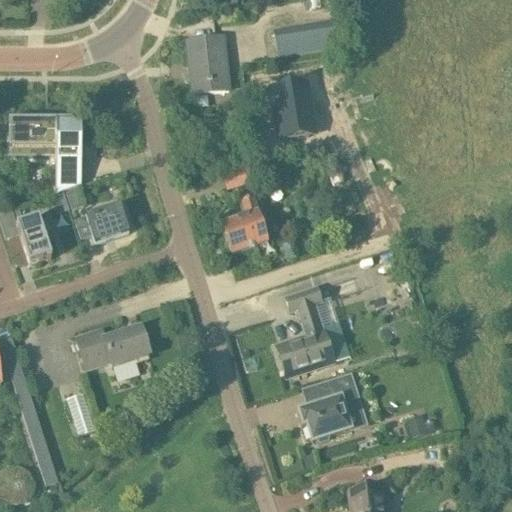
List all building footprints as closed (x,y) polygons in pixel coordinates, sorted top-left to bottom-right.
[(319,0),(310,2),(311,10),(320,9),(319,0)] [(281,63),(343,52),(339,24),(276,34),(281,63)] [(191,97),(229,93),(223,40),(186,44),(191,97)] [(305,85),(270,91),(279,143),(309,138),(307,125),(312,124),(305,85)] [(55,197),(79,189),(79,129),(10,128),(10,159),(55,159),(55,197)] [(213,164),(217,152),(204,149),(201,160),(213,164)] [(227,191),(255,183),(251,168),(223,176),(227,191)] [(376,178),(362,182),(364,192),(379,188),(376,178)] [(77,193),(66,196),(71,213),(82,210),(77,193)] [(231,258),(268,246),(253,199),(241,203),(246,219),(221,227),(231,258)] [(129,236),(119,208),(85,219),(85,220),(74,224),(80,243),(92,239),(94,247),(129,236)] [(38,222),(16,229),(11,213),(0,216),(0,226),(5,243),(18,239),(28,269),(51,261),(38,222)] [(276,350),(286,381),(331,367),(313,309),(320,306),(316,292),(285,301),(290,316),(298,313),(306,341),(276,350)] [(112,370),(149,358),(140,331),(103,343),(100,334),(75,342),(86,373),(110,365),(112,370)] [(0,344),(0,346),(2,353),(14,350),(11,341),(0,344)] [(16,357),(14,350),(2,353),(4,360),(16,357)] [(7,367),(18,364),(16,357),(4,360),(7,367)] [(7,367),(9,375),(20,371),(18,364),(7,367)] [(23,378),(20,371),(9,375),(11,382),(23,378)] [(11,382),(13,389),(25,385),(23,378),(11,382)] [(359,410),(349,380),(315,390),(321,408),(298,415),(302,428),(306,427),(311,443),(315,441),(318,443),(327,441),(327,437),(349,430),(344,415),(359,410)] [(27,392),(25,385),(13,389),(16,396),(27,392)] [(18,403),(29,399),(27,392),(16,396),(18,403)] [(66,403),(79,439),(95,434),(83,397),(66,403)] [(29,399),(18,403),(20,410),(32,407),(29,399)] [(20,410),(23,417),(34,414),(32,407),(20,410)] [(36,421),(34,414),(23,417),(25,424),(36,421)] [(25,424),(27,432),(38,428),(36,421),(25,424)] [(422,421),(406,427),(412,442),(427,436),(422,421)] [(41,435),(38,428),(27,432),(29,439),(41,435)] [(41,435),(29,439),(32,446),(43,442),(41,435)] [(34,453),(45,449),(43,442),(32,446),(34,453)] [(45,449),(34,453),(36,460),(48,456),(45,449)] [(38,467),(50,464),(48,456),(36,460),(38,467)] [(38,467),(41,474),(52,471),(50,464),(38,467)] [(54,478),(52,471),(41,474),(43,481),(54,478)] [(9,480),(6,476),(3,477),(1,478),(0,479),(0,497),(4,497),(5,499),(7,501),(9,502),(11,504),(13,505),(15,505),(18,505),(20,505),(22,504),(24,503),(26,502),(28,500),(29,498),(31,495),(31,493),(31,490),(31,488),(31,486),(30,484),(29,483),(27,480),(23,478),(21,477),(19,477),(15,477),(12,478),(9,480)] [(54,478),(43,481),(46,490),(57,486),(54,478)] [(349,511),(383,511),(380,491),(347,497),(349,511)]
